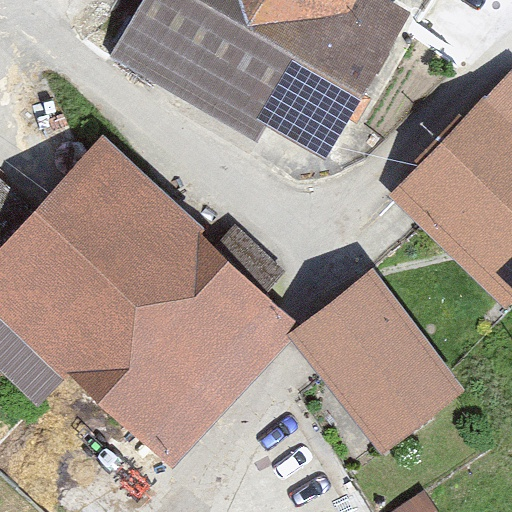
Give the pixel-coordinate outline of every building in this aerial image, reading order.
[(141,0),(108,59),(258,144),(267,127),(326,160),(411,12),(390,0),(141,0)] [(511,91),(427,194),(511,264),(511,91)] [(206,229),(104,137),(0,250),(0,315),(173,473),(292,343),(306,329),(302,325),(201,234),(206,229)] [(306,329),(292,343),(381,454),(466,391),(373,268),(302,325),(306,329)] [(438,511),(424,491),(392,511),(438,511)]
